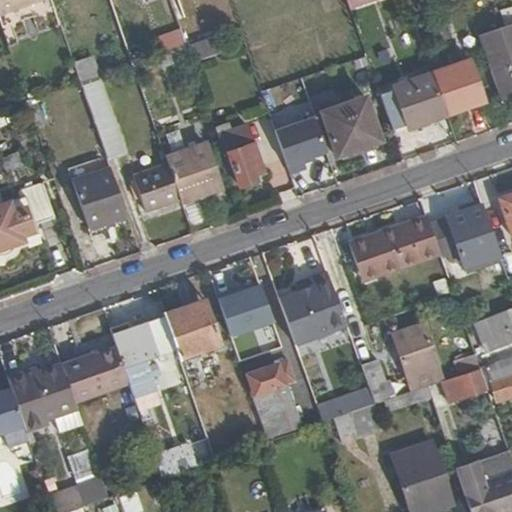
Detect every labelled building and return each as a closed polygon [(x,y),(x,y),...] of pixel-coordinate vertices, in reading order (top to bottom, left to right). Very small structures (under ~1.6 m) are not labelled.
[(11,27),(54,12),(49,0),(41,0),(0,14),(0,26),(7,48),(17,45),(11,27)] [(0,0),(0,14),(41,0),(0,0)] [(404,0),(418,38),(430,34),(418,0),(404,0)] [(511,27),(477,40),(500,104),(511,100),(511,27)] [(160,57),(185,49),(180,34),(155,43),(160,57)] [(79,85),(96,79),(88,58),(72,64),(75,73),(79,85)] [(431,77),(445,117),(482,103),(469,63),(431,77)] [(407,131),(445,117),(431,77),(377,95),(390,131),(405,126),(407,131)] [(124,155),(98,79),(96,79),(79,85),(106,161),(124,155)] [(27,104),(38,134),(54,128),(43,98),(27,104)] [(334,159),(379,144),(363,99),(319,114),(331,150),(334,159)] [(331,150),(319,114),(275,129),(287,165),(331,150)] [(226,124),(213,128),(216,136),(229,132),(226,124)] [(229,132),(216,136),(223,156),(226,155),(237,188),(253,183),(252,178),(262,174),(252,145),(250,146),(243,127),(229,132)] [(179,202),(180,204),(219,190),(204,146),(164,160),(167,167),(179,202)] [(144,213),(179,202),(167,167),(132,178),(144,213)] [(89,231),(125,218),(109,171),(73,184),(89,231)] [(19,200),(0,206),(0,258),(14,253),(16,245),(24,243),(23,240),(39,235),(35,225),(53,219),(41,185),(17,193),(19,200)] [(508,242),(511,240),(511,195),(494,202),(508,242)] [(437,250),(440,258),(446,256),(448,262),(459,258),(462,266),(498,254),(482,207),(429,225),(437,250)] [(373,272),(437,250),(429,225),(425,215),(347,243),(355,266),(370,261),(373,272)] [(464,272),(500,259),(498,254),(462,266),(464,272)] [(358,277),(373,272),(370,261),(355,266),(358,277)] [(330,278),(279,297),(297,344),(347,325),(330,278)] [(260,284),(219,298),(232,338),(274,324),(260,284)] [(174,349),(177,360),(218,346),(203,302),(162,316),(164,321),(174,349)] [(511,340),(511,308),(473,323),(482,351),(511,340)] [(147,326),(156,355),(174,349),(164,321),(147,326)] [(107,330),(110,339),(126,333),(123,325),(107,330)] [(113,348),(128,392),(135,412),(158,404),(142,360),(156,355),(147,326),(126,333),(110,339),(113,348)] [(412,393),(427,388),(442,383),(423,326),(393,337),(412,393)] [(255,332),(259,346),(278,341),(274,327),(255,332)] [(60,366),(76,410),(128,392),(113,348),(93,355),(84,358),(83,357),(60,365),(60,366)] [(461,376),(479,370),(473,353),(455,359),(461,376)] [(511,359),(479,370),(486,391),(493,389),(498,405),(511,400),(511,359)] [(298,430),(282,386),(293,383),(286,363),(247,376),(268,440),(298,430)] [(365,388),(372,407),(394,400),(388,383),(383,385),(375,363),(359,368),(361,375),(365,388)] [(46,420),(76,410),(60,366),(35,374),(33,370),(6,379),(9,389),(24,433),(48,425),(46,420)] [(434,409),(486,391),(479,370),(461,376),(442,383),(427,388),(428,393),(434,409)] [(372,407),(365,388),(317,405),(324,424),(331,422),(345,417),(372,407)] [(27,442),(24,433),(9,389),(0,392),(0,434),(1,435),(6,449),(27,442)] [(244,399),(229,404),(235,421),(249,416),(244,399)] [(314,400),(297,406),(301,419),(319,413),(314,400)] [(346,422),(374,412),(372,407),(345,417),(346,422)] [(381,433),(374,412),(346,422),(353,442),(381,433)] [(331,422),(333,427),(346,422),(345,417),(331,422)] [(346,422),(333,427),(340,447),(353,442),(346,422)] [(390,457),(409,511),(413,511),(430,506),(431,511),(433,511),(451,506),(430,443),(390,457)] [(88,448),(65,454),(72,479),(95,473),(88,448)] [(469,511),(511,511),(511,471),(482,482),(476,464),(455,471),(469,511)] [(62,509),(106,499),(101,477),(57,487),(62,509)]
